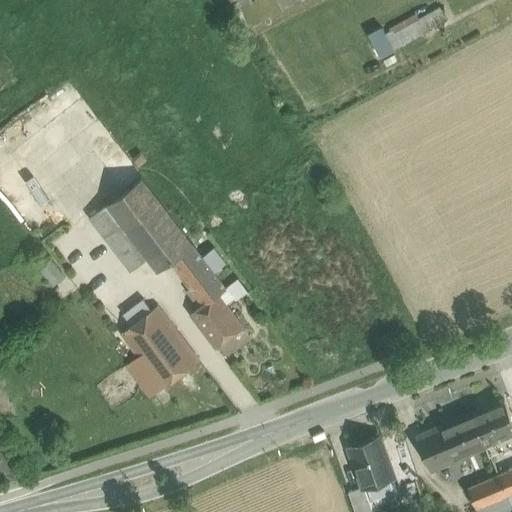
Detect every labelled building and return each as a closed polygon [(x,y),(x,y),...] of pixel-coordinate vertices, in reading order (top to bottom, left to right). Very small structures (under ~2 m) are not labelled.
[(371,40),(380,57),(448,19),(440,6),(419,18),(416,13),(389,28),(390,30),(371,40)] [(193,244),(142,177),(107,204),(147,257),(158,270),(172,260),(193,244)] [(147,257),(107,204),(90,216),(131,269),(147,257)] [(226,287),(193,244),(172,260),(198,294),(197,295),(203,303),(190,313),(216,346),(243,325),(219,293),(226,287)] [(5,270),(25,296),(39,286),(18,259),(5,270)] [(64,276),(52,260),(41,269),(53,284),(64,276)] [(237,277),(226,287),(236,300),(247,291),(237,277)] [(199,359),(157,305),(121,332),(138,355),(126,365),(149,396),(199,359)] [(511,419),(504,400),(473,413),(486,444),(511,432),(511,419)] [(486,444),(473,413),(442,426),(455,457),(486,444)] [(442,426),(418,437),(431,467),(455,457),(442,426)] [(393,476),(379,437),(350,447),(364,486),(393,476)] [(511,467),(498,473),(508,496),(511,493),(511,467)] [(498,473),(468,486),(477,509),(508,496),(498,473)] [(393,476),(364,486),(369,500),(398,490),(393,476)] [(373,511),(369,500),(364,486),(349,492),(355,511),(373,511)] [(477,509),(476,509),(477,511),(511,511),(511,506),(508,496),(477,509)]
